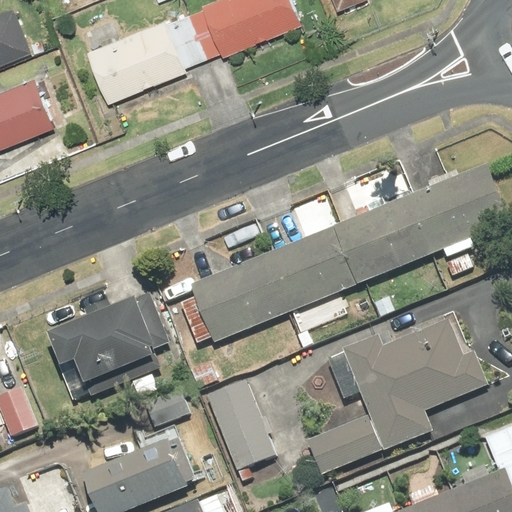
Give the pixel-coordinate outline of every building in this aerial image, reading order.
[(293,0),(228,0),(166,26),(165,23),(85,56),(106,108),(186,75),(184,69),(219,55),(221,60),(304,26),(293,0)] [(330,0),(336,14),(366,1),(366,0),(330,0)] [(0,68),(30,56),(12,11),(0,16),(0,68)] [(0,152),(52,129),(30,81),(0,94),(0,152)] [(188,288),(193,302),(180,307),(197,348),(210,343),(212,348),(366,286),(371,300),(417,281),(411,267),(442,255),(452,280),(476,270),(466,245),(506,229),(481,169),(188,288)] [(136,318),(131,306),(110,314),(107,306),(84,315),(88,324),(42,342),(54,375),(70,369),(79,391),(136,369),(140,379),(158,372),(152,356),(169,349),(155,311),(136,318)] [(385,350),(380,338),(325,361),(343,405),(358,398),(367,421),(305,446),(320,481),(432,436),(424,416),(489,389),(474,353),(461,358),(448,324),(385,350)] [(245,386),(206,400),(235,475),(274,461),(245,386)] [(22,392),(0,400),(0,415),(10,442),(38,432),(22,392)] [(187,417),(177,393),(144,408),(154,432),(187,417)] [(511,511),(511,428),(483,440),(498,476),(489,480),(485,469),(460,479),(465,490),(411,511),(390,511),(389,508),(380,511),(511,511)] [(133,446),(138,457),(77,483),(89,511),(137,511),(195,487),(171,430),(133,446)] [(17,511),(13,511),(4,486),(0,488),(0,511),(27,511),(26,509),(17,511)] [(222,511),(217,500),(197,508),(196,505),(178,511),(222,511)]
